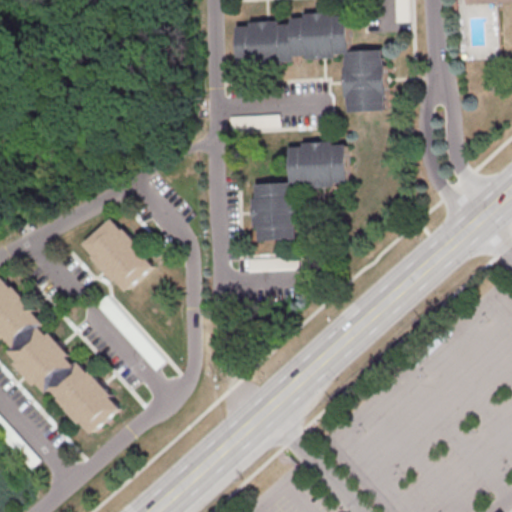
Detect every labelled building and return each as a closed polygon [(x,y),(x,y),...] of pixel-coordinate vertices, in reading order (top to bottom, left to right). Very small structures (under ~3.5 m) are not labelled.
[(410,20),(409,0),(398,0),(398,21),(410,20)] [(239,26),(252,25),(252,21),(281,20),(282,24),(294,23),(294,18),(307,17),(307,13),(336,12),(336,16),(350,15),(352,51),(385,50),(388,109),(352,111),(349,53),(339,54),(339,57),(310,59),(310,55),(298,56),(298,61),(285,61),(285,66),(254,68),(254,63),(241,64),(239,26)] [(232,129),(282,129),(282,115),(232,115),(232,129)] [(352,186),(350,141),(293,143),(294,182),(256,184),(258,241),(301,239),(299,188),(352,186)] [(85,243),(126,292),(158,266),(118,216),(85,243)] [(0,278),(0,331),(6,338),(8,336),(16,346),(12,350),(20,360),(17,363),(38,386),(40,384),(49,393),(54,388),(62,397),(60,399),(86,428),(89,426),(94,432),(122,407),(81,361),(76,365),(68,356),(71,353),(53,333),(51,335),(43,326),(48,322),(5,274),(0,278)]
